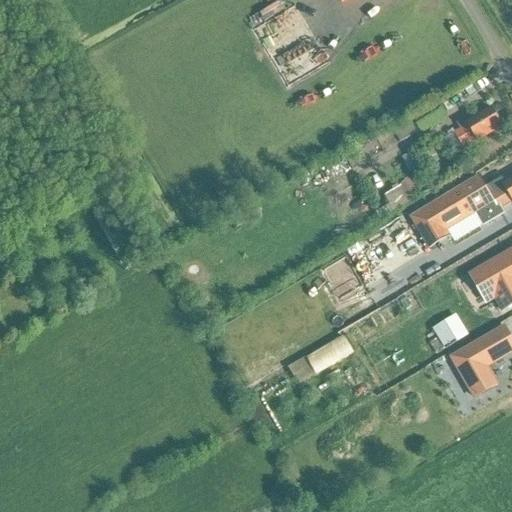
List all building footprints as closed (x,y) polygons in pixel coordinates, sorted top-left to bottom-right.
[(437,105),(414,119),(421,131),(421,132),(422,134),(446,120),(437,105)] [(477,141),(502,126),(492,110),(467,125),(464,121),(459,124),(462,129),(454,134),(463,149),(477,140),(477,141)] [(414,119),(394,130),(401,143),(421,132),(421,131),(414,119)] [(357,150),(343,158),(350,171),(365,163),(357,150)] [(409,180),(399,186),(409,203),(420,197),(409,180)] [(500,182),(470,200),(471,202),(478,214),(477,215),(483,225),(501,215),(499,210),(511,202),(511,181),(503,187),(501,184),(500,182)] [(463,189),(410,219),(430,252),(451,240),(447,233),(477,215),(478,214),(471,202),(470,200),(463,189)] [(387,207),(374,214),(378,222),(391,214),(387,207)] [(511,249),(468,277),(486,307),(494,302),(502,316),(511,309),(511,249)] [(455,317),(434,329),(447,351),(468,339),(455,317)] [(235,358),(239,364),(261,351),(243,321),(216,337),(231,360),(235,358)] [(511,340),(505,328),(452,359),(475,398),(497,386),(486,367),(511,351),(511,340)] [(341,338),(305,360),(315,376),(351,355),(341,338)]
